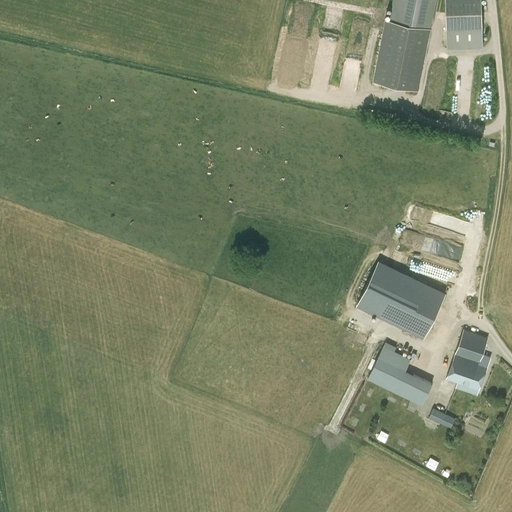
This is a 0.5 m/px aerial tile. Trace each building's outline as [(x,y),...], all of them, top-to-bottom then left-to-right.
[(392,0),(389,21),(429,29),(435,0),(392,0)] [(445,0),(446,27),(446,47),(483,46),(482,26),(481,15),(480,0),(445,0)] [(413,248),(418,235),(411,233),(407,246),(413,248)] [(358,303),(425,335),(439,305),(441,306),(446,295),(422,284),(379,262),(358,303)] [(490,356),(482,354),(487,337),(463,329),(446,378),(478,389),(490,356)] [(383,345),(367,378),(421,404),(432,383),(405,370),(410,359),(383,345)] [(433,407),(429,416),(450,426),(454,418),(445,413),(447,409),(443,407),(441,411),(433,407)]
